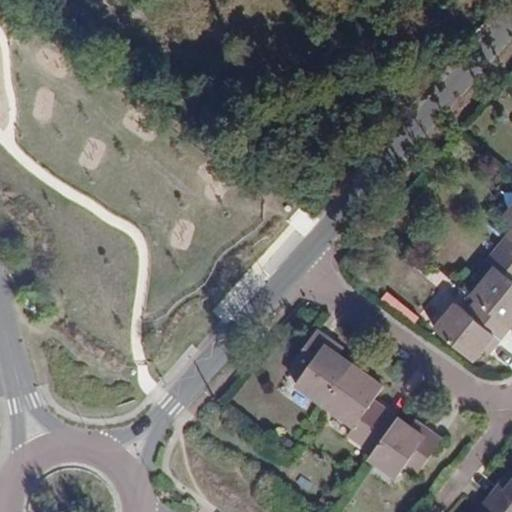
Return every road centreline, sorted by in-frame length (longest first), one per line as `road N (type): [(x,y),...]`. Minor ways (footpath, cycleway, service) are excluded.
road 1 (residential): [(293,271),(511,25)]
road 2 (residential): [(293,271),(509,420)]
road 3 (unknown): [(180,396),(347,511)]
road 4 (residential): [(163,414),(293,271)]
